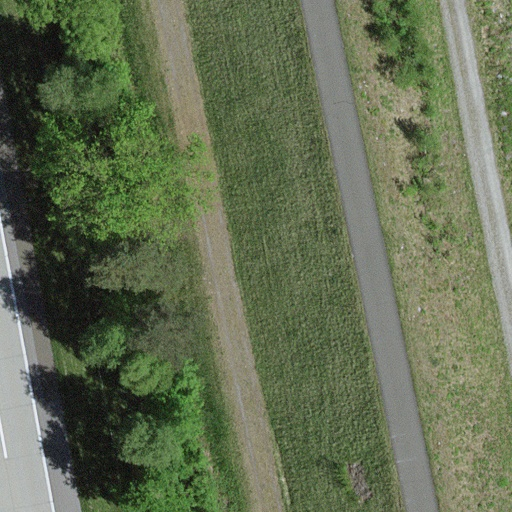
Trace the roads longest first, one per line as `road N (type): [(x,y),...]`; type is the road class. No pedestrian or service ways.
road 1 (track): [(317,0),(422,511)]
road 2 (track): [(268,511),(164,0)]
road 3 (track): [(511,281),(455,0)]
